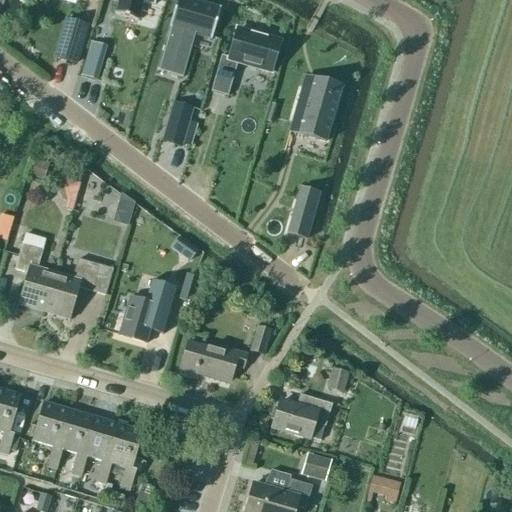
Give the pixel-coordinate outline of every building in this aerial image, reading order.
[(155,0),(116,0),(113,14),(137,22),(142,3),(153,6),(155,0)] [(221,0),(175,0),(172,12),(174,12),(162,53),(160,52),(159,54),(187,62),(187,60),(186,60),(198,18),(215,23),(221,0)] [(66,20),(54,58),(74,64),(85,26),(66,20)] [(278,44),(236,31),(228,59),(220,57),(210,93),(226,97),(237,63),(270,72),(278,44)] [(102,59),(86,54),(80,76),(96,80),(102,59)] [(351,84),(324,76),(319,91),(311,89),(304,113),(312,115),(307,131),(335,139),(351,84)] [(192,109),(172,103),(161,142),(181,148),(192,109)] [(47,164),(35,160),(30,177),(42,181),(47,164)] [(124,197),(120,194),(119,197),(117,204),(121,212),(131,215),(134,204),(126,198),(124,197)] [(318,199),(302,194),(289,240),(304,245),(318,199)] [(17,307),(43,314),(54,275),(37,269),(42,250),(21,244),(14,270),(27,274),(17,307)] [(196,259),(178,253),(171,274),(189,280),(196,259)] [(72,280),(54,275),(43,314),(68,321),(77,289),(104,297),(112,271),(78,260),(72,280)] [(154,311),(168,315),(175,290),(150,283),(144,304),(128,299),(117,336),(145,344),(154,311)] [(248,352),(264,357),(271,331),(256,327),(248,352)] [(233,367),(242,370),(245,356),(217,348),(216,352),(186,343),(178,370),(196,375),(196,373),(229,383),(233,367)] [(330,371),(325,390),(342,395),(348,376),(330,371)] [(8,435),(19,397),(0,391),(0,433),(2,434),(0,442),(0,454),(7,456),(12,436),(8,435)] [(279,403),(272,428),(319,442),(323,427),(324,427),(331,405),(299,396),(296,408),(279,403)] [(61,451),(56,450),(67,411),(42,404),(31,442),(51,448),(45,468),(55,471),(61,451)] [(85,458),(80,457),(92,419),(67,411),(56,450),(61,451),(76,456),(70,475),(80,478),(85,458)] [(92,419),(80,457),(85,458),(100,463),(94,482),(104,485),(110,466),(105,464),(116,426),(92,419)] [(130,471),(141,433),(116,426),(105,464),(110,466),(124,470),(119,489),(128,492),(134,472),(130,471)] [(330,461),(306,454),(300,475),(325,482),(330,461)] [(363,505),(367,506),(371,496),(394,501),(398,486),(370,479),(363,505)] [(290,511),(293,507),(305,510),(311,487),(288,480),(284,494),(254,486),(246,511),(290,511)] [(151,489),(142,485),(139,492),(138,492),(133,504),(134,504),(147,509),(152,498),(151,497),(154,489),(153,489),(151,489)] [(45,511),(50,497),(39,494),(34,511),(36,511),(45,511)] [(418,511),(420,507),(409,503),(405,511),(418,511)]
